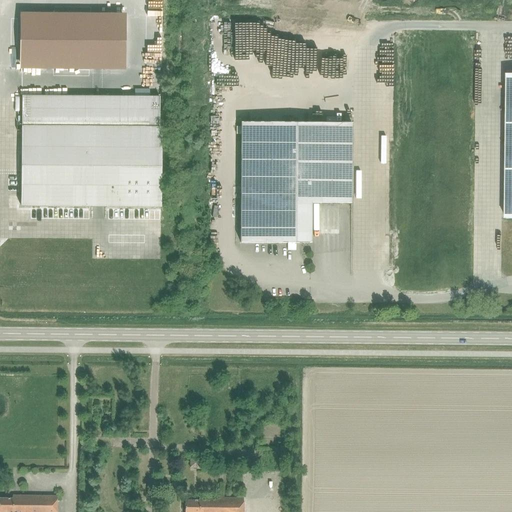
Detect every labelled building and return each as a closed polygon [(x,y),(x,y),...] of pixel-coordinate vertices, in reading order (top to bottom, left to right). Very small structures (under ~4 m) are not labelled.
[(45,44),(45,29),(34,29),(34,53),(45,52),(44,47),(37,47),(37,44),(45,44)] [(98,36),(89,36),(89,54),(98,54),(98,36)] [(26,53),(27,42),(19,41),(18,52),(26,53)] [(107,64),(121,65),(121,54),(108,53),(107,64)] [(158,84),(158,58),(143,58),(143,84),(158,84)] [(92,93),(92,85),(83,86),(83,94),(92,93)] [(146,96),(145,88),(137,88),(137,96),(146,96)] [(21,207),(161,208),(161,128),(159,128),(159,98),(21,97),(21,197),(8,197),(8,209),(21,209),(21,207)] [(376,132),(394,111),(390,107),(372,128),(376,132)] [(311,204),(351,204),(351,124),(241,123),(240,243),(310,244),(311,204)] [(391,164),(385,159),(391,153),(386,148),(368,168),(374,174),(368,181),(373,185),(391,164)] [(158,258),(157,214),(121,214),(121,222),(135,222),(135,230),(101,230),(101,257),(92,257),(92,269),(157,268),(157,258),(158,258)] [(17,237),(61,242),(63,225),(58,224),(59,218),(39,215),(38,226),(34,225),(33,234),(28,233),(28,232),(17,231),(17,237)] [(0,230),(0,239),(16,239),(15,230),(0,230)] [(52,511),(53,496),(8,496),(8,499),(13,499),(12,509),(21,510),(20,511),(52,511)] [(13,499),(8,499),(0,498),(0,511),(20,511),(21,510),(12,509),(13,499)] [(239,511),(239,498),(195,498),(195,501),(181,501),(181,510),(180,510),(179,511),(239,511)]
